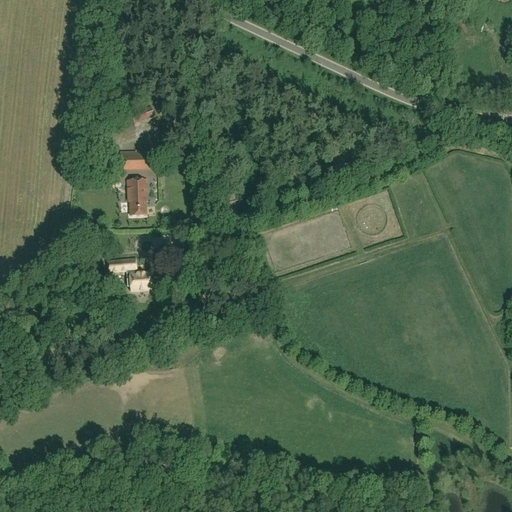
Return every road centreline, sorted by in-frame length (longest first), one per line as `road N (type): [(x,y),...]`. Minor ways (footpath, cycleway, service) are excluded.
road 1 (unclassified): [(504,119),(425,107),(187,0)]
road 2 (track): [(58,252),(89,0)]
road 3 (track): [(176,0),(229,226)]
